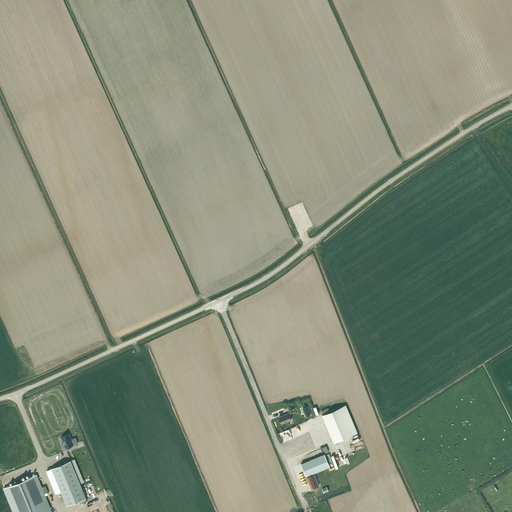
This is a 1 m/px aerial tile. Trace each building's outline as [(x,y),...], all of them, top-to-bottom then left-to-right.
[(334,443),(358,433),(346,405),(322,415),(334,443)] [(288,413),(279,417),(282,424),(291,420),(288,413)] [(69,434),(61,437),(64,443),(61,444),(63,448),(65,447),(66,448),(78,443),(76,438),(71,439),(69,434)] [(301,464),(306,476),(330,466),(325,454),(301,464)] [(86,498),(71,460),(52,468),(67,505),(86,498)] [(314,474),(307,477),(312,489),(319,486),(314,474)] [(41,487),(36,475),(4,488),(14,511),(51,511),(42,490),(43,490),(45,492),(48,491),(46,486),(41,487)]
